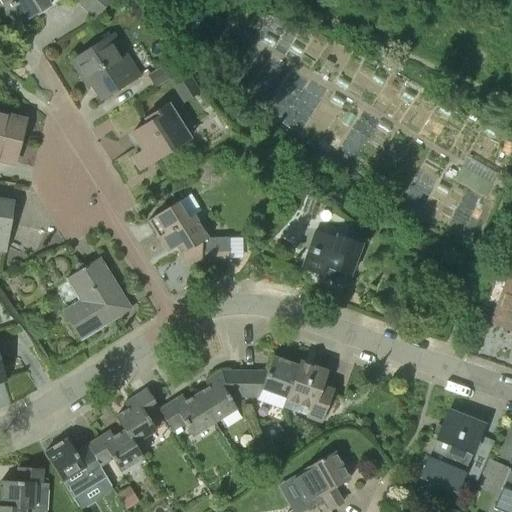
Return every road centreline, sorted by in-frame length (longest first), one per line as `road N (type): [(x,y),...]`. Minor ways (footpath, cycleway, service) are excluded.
road 1 (residential): [(175,323),(215,307),(260,306),(511,392)]
road 2 (residential): [(103,210),(110,183),(80,135),(58,131),(43,186),(62,217),(97,215)]
road 3 (residential): [(0,429),(175,323)]
road 4 (residential): [(175,323),(103,210)]
